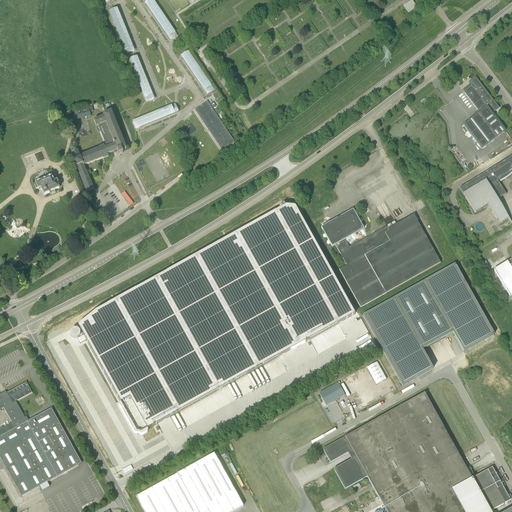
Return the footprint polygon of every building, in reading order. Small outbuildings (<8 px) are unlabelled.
[(170,39),(176,35),(152,0),(149,0),(145,3),(170,39)] [(412,0),(411,0),(404,6),(408,12),(416,6),(412,0)] [(126,52),(133,49),(117,9),(110,12),(126,52)] [(206,93),(212,88),(188,52),(181,56),(206,93)] [(146,101),(153,98),(137,57),(129,60),(146,101)] [(494,112),(499,108),(475,77),(470,81),(471,82),(469,83),(471,86),(463,91),(478,111),(475,113),(476,115),(463,125),(482,149),(506,131),(492,113),(494,112)] [(207,102),(194,111),(222,152),(234,143),(207,102)] [(73,120),(90,116),(89,112),(93,111),(92,105),(71,110),(73,120)] [(136,129),(177,112),(174,105),(133,121),(136,129)] [(126,149),(111,111),(103,114),(103,116),(94,120),(96,127),(98,126),(106,147),(105,148),(104,145),(99,147),(99,148),(80,156),(77,150),(71,153),(74,160),(73,160),(76,167),(77,167),(80,174),(79,174),(86,192),(94,189),(86,171),(83,166),(103,158),(108,156),(107,154),(117,150),(118,155),(123,153),(122,151),(126,149)] [(511,155),(459,188),(471,207),(474,212),(475,213),(488,205),(499,224),(509,219),(497,200),(506,194),(498,181),(506,176),(507,177),(510,174),(511,171),(511,155)] [(52,178),(52,176),(36,183),(36,184),(34,185),(36,189),(38,188),(38,189),(42,188),(45,195),(51,193),(50,192),(59,188),(57,183),(58,183),(57,181),(56,181),(54,177),(52,178)] [(362,205),(367,213),(371,211),(367,202),(362,205)] [(286,207),(78,326),(121,403),(118,404),(134,433),(142,435),(149,432),(147,429),(355,315),(295,207),(286,207)] [(387,226),(349,248),(345,240),(364,229),(353,210),(321,228),(332,247),(335,245),(347,266),(339,270),(360,308),(440,263),(414,217),(389,231),(387,226)] [(62,249),(59,246),(52,251),(55,255),(62,249)] [(511,271),(507,262),(494,270),(509,296),(511,294),(511,271)] [(494,335),(455,264),(363,315),(402,386),(433,369),(423,350),(453,333),(464,352),(494,335)] [(80,344),(86,341),(83,336),(77,339),(80,344)] [(463,368),(471,363),(468,358),(460,363),(463,368)] [(366,367),(376,385),(386,379),(376,362),(366,367)] [(16,401),(32,393),(26,382),(6,393),(7,394),(3,397),(1,394),(0,395),(0,410),(1,410),(3,408),(12,423),(0,429),(0,458),(21,497),(81,463),(51,409),(27,422),(16,401)] [(326,406),(345,395),(338,383),(319,393),(326,406)] [(370,483),(386,511),(411,511),(413,511),(472,478),(446,432),(425,393),(323,449),(330,463),(352,451),(356,457),(334,469),(345,489),(367,477),(370,483)] [(232,511),(244,506),(214,453),(178,473),(177,473),(177,474),(136,496),(144,511),(232,511)] [(138,464),(129,468),(131,473),(128,474),(131,481),(143,476),(138,464)] [(413,511),(411,511),(511,511),(511,508),(505,511),(490,511),(510,500),(492,468),(472,478),(413,511)]
